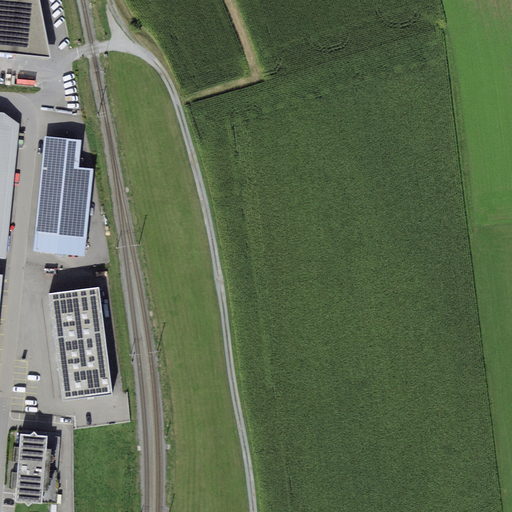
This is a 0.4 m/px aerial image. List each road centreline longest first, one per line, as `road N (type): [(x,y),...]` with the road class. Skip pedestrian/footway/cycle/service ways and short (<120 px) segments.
road 1 (track): [(255,511),(218,259),(173,88),(153,53),(121,45)]
road 2 (residential): [(0,105),(32,120),(0,461)]
road 3 (unknown): [(3,425),(65,438),(66,511)]
road 4 (unknown): [(17,279),(45,327),(52,407)]
